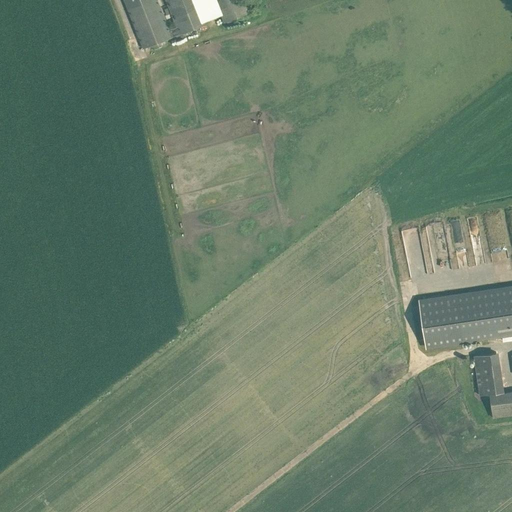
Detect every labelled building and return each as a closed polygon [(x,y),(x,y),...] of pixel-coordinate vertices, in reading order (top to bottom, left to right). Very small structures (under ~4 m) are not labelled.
[(158,0),(124,0),(144,48),(180,34),(177,26),(170,29),(158,0)] [(166,0),(177,26),(180,34),(209,22),(208,20),(200,0),(166,0)] [(200,0),(208,20),(221,15),(224,22),(252,11),(247,0),(200,0)] [(511,284),(419,298),(426,348),(511,334),(511,284)] [(511,389),(504,391),(490,393),(493,415),(511,412),(511,389)]
